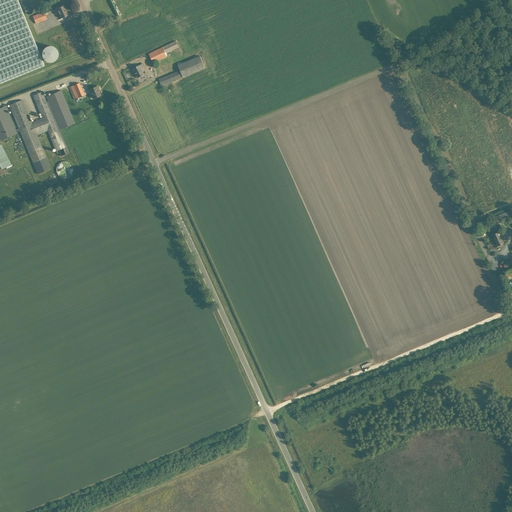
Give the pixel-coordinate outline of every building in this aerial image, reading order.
[(0,0),(0,83),(44,66),(17,0),(0,0)] [(59,13),(61,18),(68,15),(63,5),(54,10),(56,14),(59,13)] [(32,16),(35,23),(47,19),(44,12),(32,16)] [(149,54),(152,60),(153,63),(168,56),(166,53),(179,47),(176,41),(149,54)] [(159,79),(162,86),(206,67),(201,56),(178,65),(180,70),(159,79)] [(143,64),(133,68),(138,78),(144,75),(142,69),(145,68),(143,64)] [(79,83),(69,87),(74,99),(84,95),(79,83)] [(90,89),(94,99),(101,96),(97,86),(90,89)] [(5,106),(0,108),(0,140),(17,133),(16,132),(20,131),(37,174),(50,168),(46,157),(37,135),(47,131),(57,154),(60,153),(61,156),(66,154),(69,153),(60,130),(75,123),(61,90),(46,96),(48,101),(46,102),(42,91),(33,95),(42,118),(32,122),(22,100),(10,105),(9,106),(19,129),(15,130),(5,106)] [(0,168),(1,170),(12,165),(2,144),(0,145),(0,168)] [(71,171),(72,170),(71,168),(71,166),(70,165),(69,163),(67,162),(66,162),(64,161),(62,161),(61,161),(59,162),(58,163),(56,164),(56,165),(55,167),(54,168),(54,170),(55,172),(55,173),(56,174),(57,176),(59,177),(60,178),(62,178),(64,178),(65,178),(66,177),(68,177),(69,176),(70,174),(71,173),(71,171)] [(494,217),(496,220),(509,215),(507,211),(494,217)] [(497,246),(499,245),(504,243),(499,232),(491,235),(493,239),(494,239),(497,246)] [(505,268),(511,265),(511,258),(503,262),(505,268)]
